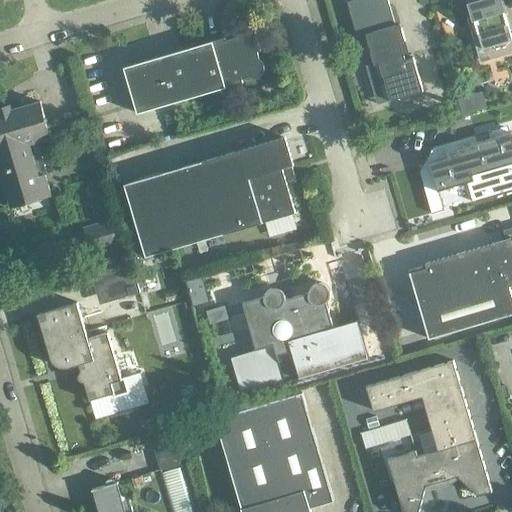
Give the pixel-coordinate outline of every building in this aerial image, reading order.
[(393,18),(387,0),(353,0),(347,2),(357,38),(365,35),(370,51),(400,42),(405,41),(398,16),(393,18)] [(481,61),(505,54),(511,52),(511,39),(500,0),(467,0),(473,19),(469,20),(481,61)] [(263,73),(264,69),(264,65),(262,62),(259,59),(258,55),(257,52),(261,51),(254,29),(236,35),(236,37),(226,40),(225,38),(124,68),(137,114),(243,83),(242,79),(245,78),(250,77),(253,78),(257,78),(261,76),(263,73)] [(405,60),(400,42),(370,51),(374,66),(379,64),(390,101),(423,91),(413,58),(405,60)] [(0,153),(29,145),(51,138),(46,123),(48,119),(45,117),(40,102),(12,110),(10,105),(0,108),(0,153)] [(511,163),(511,133),(464,146),(472,175),(487,171),(489,175),(491,177),(494,179),(498,180),(504,178),(506,176),(508,173),(508,169),(508,165),(511,163)] [(283,138),(249,148),(271,220),(295,213),(287,185),(296,182),(283,138)] [(399,142),(402,163),(426,160),(423,139),(399,142)] [(29,145),(0,153),(0,172),(9,203),(30,196),(32,201),(51,196),(45,175),(39,177),(29,145)] [(429,163),(437,192),(474,181),(472,175),(464,146),(445,152),(445,153),(447,153),(448,158),(429,163)] [(249,148),(124,184),(145,257),(271,220),(249,148)] [(444,210),(440,196),(427,200),(431,214),(444,210)] [(91,253),(118,245),(111,220),(84,228),(91,253)] [(496,243),(509,286),(511,285),(511,228),(503,231),(504,240),(496,243)] [(409,273),(429,339),(511,314),(511,296),(509,286),(496,243),(425,263),(427,268),(409,273)] [(201,277),(186,281),(193,305),(209,300),(201,277)] [(334,328),(327,302),(328,301),(329,299),(330,298),(330,296),(331,294),(331,293),(330,291),(330,289),(329,287),(328,286),(326,285),(325,284),(323,283),(321,283),(319,283),(318,283),(316,283),(314,284),(313,285),(311,286),(310,288),(309,289),(309,291),(309,293),(286,299),(286,297),(286,296),(285,294),(284,292),(283,291),(282,290),(280,289),(279,288),(277,287),(275,287),(273,287),(271,288),(270,288),(268,289),(267,290),(266,292),(265,293),(264,295),(264,297),(243,303),(250,328),(246,330),(253,351),(274,345),(285,382),(369,358),(358,321),(334,328)] [(82,382),(83,382),(84,382),(90,401),(113,394),(114,397),(129,393),(125,378),(121,379),(108,333),(88,339),(77,302),(38,314),(51,358),(52,361),(53,362),(55,364),(57,365),(60,367),(63,368),(65,368),(68,368),(79,364),(81,372),(79,373),(78,375),(78,376),(78,378),(78,380),(80,382),(82,382)] [(206,311),(209,325),(212,324),(226,320),(228,319),(225,306),(206,311)] [(160,342),(173,342),(173,327),(160,327),(160,342)] [(374,411),(422,397),(438,450),(418,456),(416,450),(388,459),(403,511),(418,511),(426,485),(457,476),(478,496),(492,491),(454,361),(366,386),(374,411)] [(334,501),(302,393),(215,418),(242,508),(241,508),(242,511),(311,511),(310,508),(334,501)] [(190,462),(183,437),(153,446),(160,471),(190,462)] [(193,511),(182,468),(160,474),(171,511),(193,511)] [(132,511),(127,491),(119,493),(116,482),(116,483),(115,481),(114,481),(114,480),(112,479),(111,479),(110,479),(109,479),(108,480),(107,481),(106,482),(106,483),(106,484),(106,485),(96,488),(99,499),(93,501),(96,511),(132,511)]
